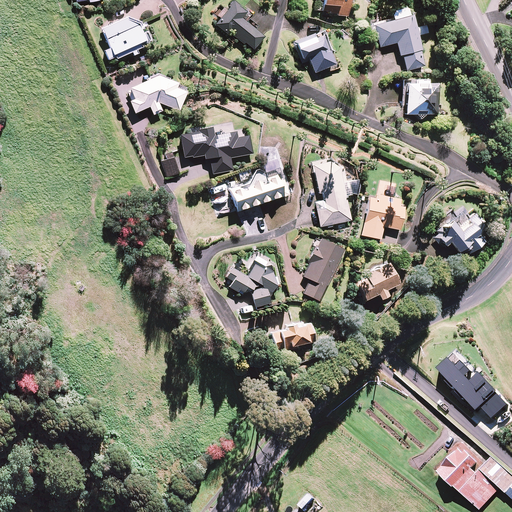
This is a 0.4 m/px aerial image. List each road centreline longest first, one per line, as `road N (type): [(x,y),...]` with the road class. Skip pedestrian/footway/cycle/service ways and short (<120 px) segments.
road 1 (residential): [(168,0),(209,53),(316,96),(511,194)]
road 2 (residential): [(287,434),(194,260)]
road 3 (residential): [(384,347),(511,462)]
road 4 (residential): [(384,347),(466,299),(511,260)]
road 5 (residential): [(194,260),(136,133)]
road 6 (residential): [(287,434),(384,347)]
